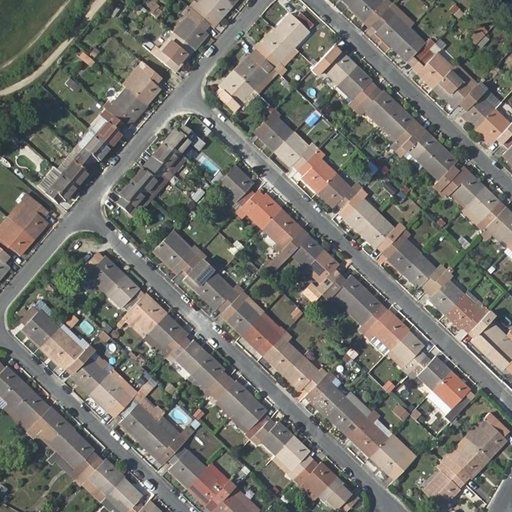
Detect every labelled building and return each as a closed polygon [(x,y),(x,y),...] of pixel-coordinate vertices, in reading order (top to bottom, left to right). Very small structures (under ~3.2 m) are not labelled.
[(216,22),(231,5),(224,0),(202,0),(198,5),(200,7),(195,13),(207,23),(212,18),(216,22)] [(380,0),(353,0),(348,6),(364,22),(364,21),(368,16),(374,22),(386,9),(391,3),(387,0),(383,0),(382,2),(380,0)] [(195,13),(200,7),(198,5),(193,1),(188,7),(195,13)] [(453,16),(459,10),(453,4),(448,10),(453,16)] [(174,34),(192,50),(207,33),(202,29),(207,23),(195,13),(188,7),(183,14),(188,18),(174,34)] [(374,32),(390,47),(409,28),(393,12),(392,14),(386,9),(374,22),(379,27),(374,32)] [(289,13),(273,30),(293,48),(308,32),(306,30),(312,24),(299,12),(294,18),(289,13)] [(364,21),(370,26),(374,22),(368,16),(364,21)] [(207,23),(212,27),(216,22),(212,18),(207,23)] [(374,22),(370,26),(374,32),(379,27),(374,22)] [(409,28),(390,47),(406,62),(411,57),(417,63),(429,50),(423,44),(425,43),(409,28)] [(476,43),(484,34),(478,29),(470,38),(476,43)] [(293,48),(273,30),(260,44),(265,49),(259,55),(272,67),(273,68),(293,48)] [(157,58),(169,69),(174,63),(178,67),(192,50),(174,34),(160,50),(162,52),(157,58)] [(260,44),(254,50),(259,55),(265,49),(260,44)] [(322,65),(333,52),(330,49),(318,61),(322,65)] [(259,55),(254,50),(249,56),(253,60),(259,55)] [(338,84),(356,65),(339,50),(335,54),(333,52),(322,65),(324,66),(322,68),(338,84)] [(429,50),(417,63),(422,68),(417,72),(434,88),(452,69),(435,53),(434,54),(429,50)] [(84,51),(79,57),(90,67),(95,62),(84,51)] [(249,56),(233,72),(252,91),(268,74),(266,73),(272,67),(259,55),(253,60),(249,56)] [(126,89),(145,106),(157,92),(152,87),(159,79),(140,62),(133,71),(138,75),(126,89)] [(371,80),(356,65),(338,84),(354,99),(356,97),(361,102),(372,90),(367,85),(371,80)] [(452,69),(434,88),(449,103),(454,98),(459,104),(472,90),(466,85),(467,83),(452,69)] [(138,75),(133,71),(121,84),(126,89),(138,75)] [(252,91),(233,72),(219,87),(224,91),(218,98),(231,110),(237,104),(238,105),(252,91)] [(70,78),(65,84),(76,93),(80,87),(70,78)] [(472,90),(459,104),(465,109),(460,113),(476,128),(494,109),(479,95),(483,90),(477,84),(472,90)] [(381,93),(375,87),(372,90),(378,95),(381,93)] [(130,123),(145,106),(126,89),(107,112),(120,124),(125,118),(130,123)] [(381,124),(398,106),(382,91),(381,93),(378,95),(372,90),(361,102),(355,108),(361,113),(365,109),(381,124)] [(413,120),(398,106),(381,124),(396,139),(392,142),(398,148),(415,130),(409,125),(413,120)] [(494,109),(476,128),(491,143),(496,138),(501,144),(511,132),(511,128),(508,125),(509,124),(494,109)] [(94,136),(109,148),(120,135),(118,132),(123,126),(120,124),(107,112),(106,111),(99,118),(105,123),(94,136)] [(269,114),(257,127),(262,132),(258,137),(274,152),(292,133),(276,118),(275,119),(269,114)] [(105,123),(99,118),(89,130),(94,136),(105,123)] [(123,126),(125,129),(130,123),(125,118),(120,124),(123,126)] [(415,130),(419,126),(413,120),(409,125),(415,130)] [(174,128),(162,142),(177,155),(194,136),(182,125),(177,131),(174,128)] [(424,130),(419,126),(415,130),(420,135),(424,130)] [(89,130),(72,150),(78,155),(94,136),(89,130)] [(423,164),(440,146),(424,130),(420,135),(415,130),(398,148),(403,153),(419,168),(423,164)] [(511,132),(501,144),(506,149),(502,153),(511,162),(511,132)] [(292,133),(274,152),(290,167),(294,162),(300,167),(312,154),(306,150),(308,148),(292,133)] [(78,155),(90,165),(94,159),(97,162),(109,148),(94,136),(78,155)] [(177,155),(162,142),(150,156),(153,159),(148,165),(160,175),(166,180),(171,174),(165,169),(177,155)] [(446,183),(458,171),(452,166),(456,161),(440,146),(423,164),(439,179),(441,177),(446,183)] [(300,177),(316,193),(334,173),(318,158),(317,159),(312,154),(300,167),(305,172),(300,177)] [(62,174),(76,187),(87,173),(84,171),(90,165),(78,155),(62,174)] [(165,169),(171,174),(183,160),(177,155),(165,169)] [(290,167),(295,172),(300,167),(294,162),(290,167)] [(364,170),(374,176),(379,167),(369,162),(364,170)] [(141,167),(129,182),(144,194),(160,175),(148,165),(144,170),(141,167)] [(252,183),(233,165),(215,184),(234,202),(235,201),(241,207),(253,193),(248,188),(252,183)] [(300,167),(295,172),(300,177),(305,172),(300,167)] [(466,205),(483,187),(467,171),(462,176),(458,171),(446,183),(451,187),(449,190),(466,205)] [(334,173),(316,193),(332,207),(336,202),(342,208),(354,195),(348,190),(350,188),(334,173)] [(45,194),(56,204),(61,198),(64,200),(76,187),(62,174),(50,188),(45,194)] [(436,194),(446,183),(441,177),(439,179),(430,188),(436,194)] [(45,194),(50,188),(42,181),(37,188),(45,194)] [(144,194),(129,182),(117,195),(120,198),(115,204),(127,214),(132,208),(144,194)] [(451,187),(446,183),(436,194),(441,198),(449,190),(451,187)] [(342,208),(345,211),(364,191),(361,187),(354,195),(342,208)] [(499,202),(483,187),(466,205),(481,220),(483,218),(489,223),(500,212),(494,206),(499,202)] [(198,188),(192,199),(199,202),(205,192),(198,188)] [(263,194),(258,189),(253,193),(259,199),(263,194)] [(342,218),(358,233),(377,214),(360,198),(366,192),(364,191),(345,211),(347,213),(342,218)] [(261,228),(279,209),(263,194),(259,199),(253,193),(241,207),(247,212),(245,213),(261,228)] [(132,208),(137,213),(149,199),(144,194),(132,208)] [(12,221),(32,238),(46,221),(41,217),(46,211),(27,195),(22,201),(26,205),(12,221)] [(509,212),(504,207),(500,212),(505,216),(509,212)] [(127,214),(132,219),(137,213),(132,208),(127,214)] [(337,212),(341,216),(345,211),(342,208),(337,212)] [(295,224),(279,209),(261,228),(277,243),(273,247),(278,253),(296,234),(290,229),(295,224)] [(508,246),(511,241),(511,214),(509,212),(505,216),(500,212),(489,223),(494,228),(492,230),(508,246)] [(377,214),(358,233),(375,248),(379,244),(384,248),(397,236),(391,230),(393,229),(377,214)] [(0,250),(7,257),(12,251),(17,255),(32,238),(12,221),(0,234),(0,250)] [(296,234),(300,229),(295,224),(290,229),(296,234)] [(305,234),(300,229),(296,234),(301,239),(305,234)] [(169,232),(152,251),(171,269),(176,264),(181,269),(193,257),(188,252),(189,251),(169,232)] [(303,269),(321,249),(305,234),(301,239),(296,234),(278,253),(265,267),(270,272),(288,253),(303,269)] [(385,259),(401,274),(420,255),(403,239),(402,241),(397,236),(384,248),(390,253),(385,259)] [(469,245),(462,237),(456,243),(463,251),(469,245)] [(228,250),(235,257),(244,247),(237,240),(228,250)] [(375,248),(380,253),(384,248),(379,244),(375,248)] [(337,265),(321,249),(303,269),(319,284),(315,288),(321,294),(339,275),(333,269),(337,265)] [(198,295),(216,276),(200,261),(204,257),(198,251),(193,257),(181,269),(187,275),(182,280),(198,295)] [(420,255),(401,274),(417,289),(422,284),(427,289),(439,276),(434,271),(436,269),(420,255)] [(102,294),(121,274),(106,259),(102,263),(96,258),(82,273),(88,278),(86,279),(102,294)] [(171,269),(176,274),(181,269),(176,264),(171,269)] [(339,275),(343,270),(337,265),(333,269),(339,275)] [(348,275),(343,270),(339,275),(344,280),(348,275)] [(137,288),(121,274),(102,294),(118,309),(119,308),(125,313),(139,299),(133,293),(137,288)] [(346,310),(364,290),(348,275),(344,280),(339,275),(321,294),(326,299),(330,294),(346,310)] [(216,276),(198,295),(214,310),(216,308),(219,305),(224,310),(236,297),(241,292),(236,287),(231,291),(216,276)] [(427,299),(443,314),(462,295),(446,279),(444,281),(439,276),(427,289),(432,294),(427,299)] [(417,289),(422,294),(427,289),(422,284),(417,289)] [(139,299),(143,294),(137,288),(133,293),(139,299)] [(427,289),(422,294),(427,299),(432,294),(427,289)] [(379,305),(364,290),(346,310),(361,324),(362,322),(368,328),(381,315),(375,309),(379,305)] [(241,292),(236,297),(241,303),(243,302),(247,297),(241,292)] [(149,300),(143,294),(139,299),(145,304),(149,300)] [(462,295),(443,314),(459,330),(464,324),(469,330),(482,317),(488,311),(482,305),(478,310),(462,295)] [(225,320),(240,335),(258,316),(243,302),(241,303),(236,297),(224,310),(230,315),(225,320)] [(145,335),(164,314),(149,300),(145,304),(139,299),(125,313),(123,315),(145,335)] [(32,304),(19,318),(24,323),(19,328),(38,346),(57,327),(32,304)] [(216,308),(221,313),(224,310),(219,305),(216,308)] [(291,313),(296,320),(304,314),(299,308),(291,313)] [(221,313),(219,315),(225,320),(230,315),(224,310),(221,313)] [(390,315),(385,310),(381,315),(385,320),(390,315)] [(180,329),(164,314),(145,335),(141,339),(162,359),(167,354),(181,339),(176,334),(180,329)] [(72,329),(79,320),(73,315),(65,323),(72,329)] [(389,350),(407,331),(390,315),(385,320),(381,315),(368,328),(374,333),(372,334),(389,350)] [(258,316),(240,335),(256,350),(261,345),(267,351),(279,338),(272,333),(274,331),(258,316)] [(470,340),(486,355),(504,336),(505,336),(489,320),(487,322),(482,317),(469,330),(474,335),(470,340)] [(459,330),(465,335),(469,330),(464,324),(459,330)] [(68,365),(82,351),(57,327),(38,346),(58,365),(62,360),(68,365)] [(181,339),(186,334),(180,329),(176,334),(181,339)] [(469,330),(465,335),(470,340),(474,335),(469,330)] [(411,369),(423,356),(418,351),(422,346),(407,331),(389,350),(404,365),(410,370),(411,369)] [(284,333),(279,338),(284,344),(285,343),(290,338),(284,333)] [(511,343),(504,336),(486,355),(502,370),(503,369),(511,376),(511,343)] [(268,361),(283,376),(301,357),(285,343),(284,344),(279,338),(267,351),(273,356),(268,361)] [(187,376),(207,355),(191,340),(187,344),(181,339),(167,354),(173,359),(171,361),(187,376)] [(256,350),(262,356),(267,351),(261,345),(256,350)] [(351,348),(347,355),(355,359),(359,353),(351,348)] [(107,374),(82,351),(68,365),(73,370),(68,375),(88,393),(107,374)] [(267,351),(262,356),(268,361),(273,356),(267,351)] [(129,357),(142,366),(146,361),(133,352),(129,357)] [(168,364),(171,361),(173,359),(167,354),(162,359),(168,364)] [(222,370),(207,355),(187,376),(202,390),(204,389),(210,394),(224,379),(218,374),(222,370)] [(432,391),(450,372),(433,356),(429,361),(423,356),(411,369),(417,374),(415,376),(432,391)] [(301,357),(283,376),(298,390),(303,385),(309,391),(321,379),(315,373),(316,371),(301,357)] [(0,398),(6,404),(25,384),(6,365),(1,370),(0,368),(0,398)] [(400,369),(406,375),(410,370),(404,365),(400,369)] [(410,370),(406,375),(411,380),(415,376),(417,374),(411,369),(410,370)] [(224,379),(228,375),(222,370),(218,374),(224,379)] [(326,384),(327,382),(332,377),(327,372),(321,379),(326,384)] [(452,418),(470,400),(464,395),(468,390),(450,372),(432,391),(450,409),(447,413),(452,418)] [(107,374),(88,393),(107,412),(111,406),(117,412),(129,399),(123,393),(125,392),(107,374)] [(233,380),(228,375),(224,379),(230,384),(233,380)] [(213,401),(230,416),(250,395),(233,380),(230,384),(224,379),(210,394),(215,400),(213,401)] [(310,401),(326,416),(344,398),(327,382),(326,384),(321,379),(309,391),(314,396),(310,401)] [(388,393),(396,388),(391,380),(383,385),(388,393)] [(139,402),(151,387),(146,383),(134,399),(139,402)] [(44,403),(25,384),(6,404),(25,422),(27,421),(32,426),(45,412),(40,407),(44,403)] [(309,391),(305,395),(310,401),(314,396),(309,391)] [(349,393),(344,398),(359,413),(358,414),(364,419),(369,414),(349,393)] [(209,406),(213,401),(215,400),(210,394),(204,401),(209,406)] [(263,412),(265,410),(250,395),(230,416),(245,432),(247,430),(252,435),(266,420),(261,415),(263,412)] [(344,398),(326,416),(342,431),(346,426),(352,432),(364,419),(358,414),(359,413),(344,398)] [(117,421),(137,440),(156,420),(136,402),(134,404),(129,399),(117,412),(122,416),(117,421)] [(45,412),(49,407),(44,403),(40,407),(45,412)] [(6,404),(2,408),(26,432),(32,426),(27,421),(25,422),(6,404)] [(402,421),(409,414),(397,404),(391,411),(402,421)] [(107,412),(112,417),(117,412),(111,406),(107,412)] [(55,451),(74,431),(55,413),(51,417),(45,412),(32,426),(37,431),(36,433),(55,451)] [(468,441),(487,460),(505,441),(500,437),(506,431),(487,413),(481,419),(485,422),(468,441)] [(353,442),(369,457),(386,439),(370,424),(375,419),(369,414),(364,419),(352,432),(357,437),(353,442)] [(156,420),(137,440),(156,458),(161,454),(166,459),(179,445),(173,440),(174,439),(156,420)] [(272,426),(266,420),(252,435),(258,440),(256,442),(272,457),(292,436),(276,421),(273,424),(272,426)] [(342,431),(348,436),(352,432),(346,426),(342,431)] [(246,441),(252,435),(247,430),(245,432),(241,436),(246,441)] [(93,449),(74,431),(55,451),(73,468),(69,472),(75,478),(93,458),(88,453),(93,449)] [(352,432),(348,436),(353,442),(357,437),(352,432)] [(258,440),(252,435),(246,441),(252,446),(256,442),(258,440)] [(289,482),(309,461),(303,456),(305,453),(308,451),(292,436),(272,457),(288,472),(283,476),(289,482)] [(386,439),(369,457),(388,475),(392,470),(398,475),(410,463),(404,458),(405,457),(386,439)] [(470,478),(487,460),(468,441),(450,459),(452,461),(446,467),(459,479),(464,473),(469,478),(470,478)] [(167,468),(186,487),(204,467),(185,449),(184,451),(179,445),(166,459),(171,463),(167,468)] [(93,458),(98,454),(93,449),(88,453),(93,458)] [(73,468),(55,451),(45,461),(50,466),(53,462),(73,481),(75,478),(69,472),(73,468)] [(309,461),(311,459),(305,453),(303,456),(309,461)] [(103,459),(98,454),(93,458),(99,464),(103,459)] [(156,458),(162,464),(166,459),(161,454),(156,458)] [(446,456),(440,462),(446,467),(452,461),(450,459),(446,456)] [(104,498),(123,478),(103,459),(99,464),(93,458),(75,478),(81,483),(84,479),(104,498)] [(310,503),(315,498),(335,477),(319,461),(317,464),(314,466),(309,461),(289,482),(310,503)] [(446,467),(440,462),(435,468),(439,471),(421,490),(440,509),(459,490),(458,489),(454,485),(459,479),(446,467)] [(209,463),(204,467),(224,485),(228,481),(209,463)] [(204,467),(186,487),(205,505),(210,500),(215,505),(233,486),(228,481),(224,485),(204,467)] [(388,475),(394,480),(398,475),(392,470),(388,475)] [(459,479),(463,484),(469,478),(464,473),(459,479)] [(351,492),(335,477),(315,498),(329,511),(342,511),(351,502),(346,497),(351,492)] [(75,478),(73,481),(98,504),(104,498),(84,479),(81,483),(75,478)] [(141,496),(123,478),(104,498),(119,511),(137,511),(143,506),(137,500),(141,496)] [(458,489),(463,484),(459,479),(454,485),(458,489)] [(219,511),(251,511),(235,496),(239,492),(233,486),(215,505),(221,511),(219,511)] [(356,497),(351,492),(346,497),(351,502),(356,497)] [(40,511),(41,511),(50,503),(44,497),(35,506),(40,511)] [(119,511),(104,498),(98,504),(105,511),(119,511)] [(153,506),(147,501),(143,506),(148,511),(153,506)] [(54,511),(57,509),(52,503),(43,511),(54,511)]
